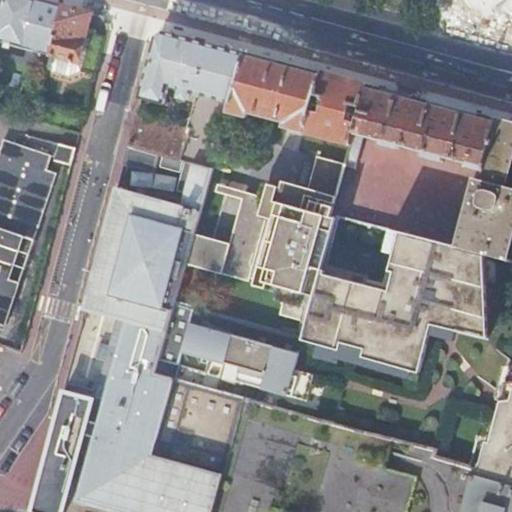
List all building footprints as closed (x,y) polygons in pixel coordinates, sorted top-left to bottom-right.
[(35,0),(2,0),(0,9),(0,42),(49,56),(63,7),(35,0)] [(91,15),(63,7),(49,56),(45,71),(69,77),(82,70),(96,74),(106,38),(96,35),(97,30),(88,27),(89,21),(91,15)] [(200,96),(231,104),(245,55),(235,52),(204,44),(166,34),(157,40),(141,99),(165,106),(170,89),(189,94),(189,96),(186,96),(183,107),(190,109),(194,110),(196,111),(200,96)] [(301,133),(318,74),(298,69),(245,55),(231,104),(228,114),(249,119),(250,114),(286,124),(284,128),(301,133)] [(344,81),(318,74),(301,133),(350,145),(366,87),(344,81)] [(466,167),(482,171),(495,122),(381,91),(366,87),(350,145),(349,149),(351,150),(357,152),(362,137),(383,142),(382,145),(396,149),(397,146),(424,153),(423,158),(440,163),(442,158),(466,164),(466,167)] [(190,154),(187,164),(212,171),(214,163),(217,156),(228,114),(231,104),(200,96),(196,111),(190,132),(184,153),(190,154)] [(37,103),(32,121),(80,134),(85,116),(37,103)] [(160,156),(187,164),(190,154),(184,153),(190,132),(136,117),(128,148),(160,156)] [(482,171),(479,183),(510,193),(511,187),(511,184),(511,126),(495,122),(482,171)] [(0,324),(6,326),(20,283),(10,280),(25,237),(35,241),(57,174),(47,170),(52,156),(4,140),(0,150),(0,324)] [(76,150),(58,145),(54,162),(72,166),(76,150)] [(128,148),(124,165),(155,174),(160,156),(128,148)] [(242,189),(210,179),(186,264),(252,285),(254,277),(286,287),(278,313),(309,322),(322,277),(338,220),(332,218),(347,164),(314,154),(304,184),(273,175),(270,183),(256,179),(252,192),(242,189)] [(173,380),(154,375),(175,304),(186,264),(210,179),(212,171),(187,164),(180,185),(188,187),(182,207),(117,190),(86,310),(128,321),(118,356),(116,363),(114,371),(79,501),(118,511),(212,511),(223,477),(152,456),(173,380)] [(511,193),(510,193),(479,183),(475,182),(456,250),(482,257),(485,257),(510,264),(511,256),(511,193)] [(400,235),(390,233),(385,253),(394,256),(400,235)] [(367,290),(322,277),(309,322),(304,341),(304,343),(319,347),(340,353),(342,346),(365,352),(363,360),(419,376),(429,338),(432,328),(457,334),(488,342),(486,289),(474,286),(482,257),(456,250),(400,235),(394,256),(389,276),(393,277),(388,295),(367,290)] [(485,257),(482,257),(474,286),(486,289),(485,257)] [(385,288),(369,283),(367,290),(388,295),(393,277),(389,276),(385,288)] [(298,356),(189,325),(193,309),(175,304),(154,375),(173,380),(177,367),(206,375),(210,361),(238,369),(234,383),(306,403),(313,378),(294,372),(298,356)] [(457,334),(432,328),(429,338),(454,344),(457,334)] [(340,353),(319,347),(315,360),(336,366),(338,361),(417,384),(419,376),(363,360),(365,352),(342,346),(340,353)] [(114,371),(118,356),(104,352),(100,367),(114,371)] [(511,375),(511,370),(506,370),(497,403),(504,405),(511,375)] [(511,375),(504,405),(503,410),(493,446),(489,445),(483,465),(480,474),(477,473),(476,476),(511,485),(511,375)] [(95,400),(64,392),(40,483),(37,495),(32,511),(64,511),(65,511),(95,400)] [(489,445),(482,443),(474,472),(477,473),(480,474),(483,465),(489,445)] [(511,511),(511,485),(476,476),(465,511),(511,511)]
